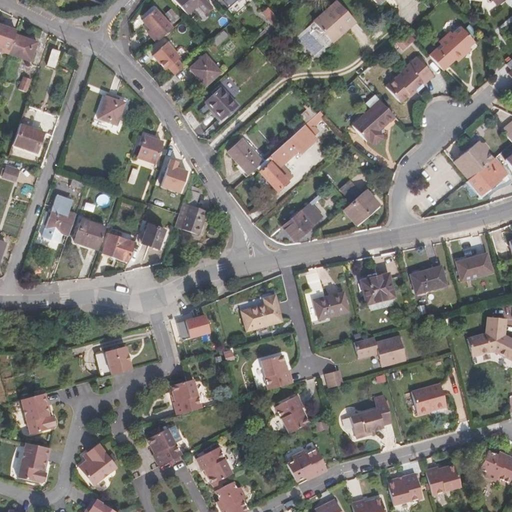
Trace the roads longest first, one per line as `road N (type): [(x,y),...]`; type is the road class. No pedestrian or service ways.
road 1 (residential): [(93,39),(2,302)]
road 2 (tertiary): [(93,39),(173,119),(227,205),(250,264)]
road 3 (residential): [(262,511),(339,471),(511,428)]
road 4 (residential): [(402,234),(397,208),(408,168),(486,94)]
road 5 (residential): [(84,405),(61,488),(33,497),(0,487)]
road 6 (secondary): [(2,302),(152,300)]
